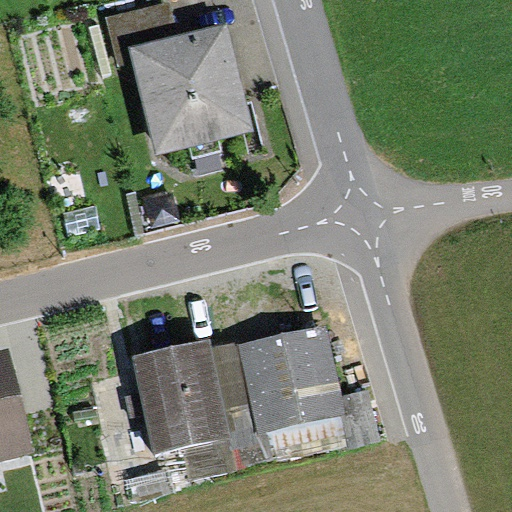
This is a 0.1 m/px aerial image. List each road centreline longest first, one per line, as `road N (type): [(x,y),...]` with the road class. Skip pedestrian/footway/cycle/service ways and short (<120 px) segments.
road 1 (unclassified): [(361,217),(0,301)]
road 2 (unclassified): [(448,511),(361,217)]
road 3 (residential): [(361,217),(296,0)]
road 4 (unclassified): [(511,200),(361,217)]
